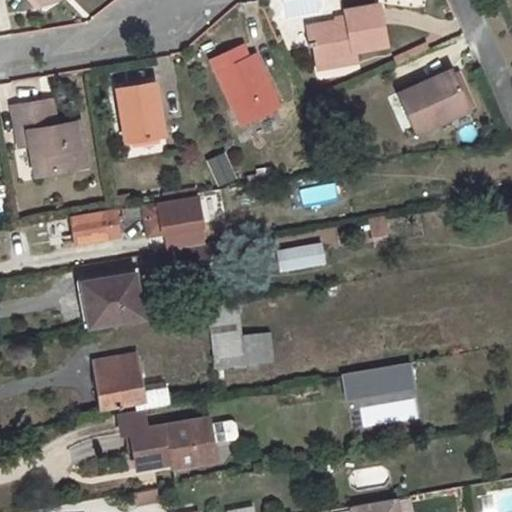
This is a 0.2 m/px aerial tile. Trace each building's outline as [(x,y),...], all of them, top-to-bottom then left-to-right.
[(346,20),(305,27),(308,41),(313,41),(316,61),(352,55),(352,50),(383,44),(377,6),(344,12),(346,20)] [(240,46),(210,59),(240,122),(276,105),(252,53),(246,56),(240,46)] [(352,55),(316,61),(317,67),(353,61),(352,55)] [(422,81),(396,92),(415,132),(467,109),(451,72),(424,84),(422,81)] [(153,82),(115,88),(124,140),(162,134),(153,82)] [(48,100),(39,101),(43,126),(53,125),(48,100)] [(75,167),(72,147),(77,147),(73,121),(53,125),(43,126),(39,101),(11,107),(18,145),(28,143),(34,174),(75,167)] [(77,120),(73,121),(77,147),(72,147),(75,167),(85,165),(77,120)] [(266,171),(247,174),(248,182),(267,178),(266,171)] [(229,181),(162,192),(164,198),(242,185),(237,175),(229,177),(229,181)] [(301,206),(338,201),(336,184),(299,188),(301,206)] [(139,206),(144,235),(198,226),(193,196),(139,206)] [(114,211),(70,218),(75,241),(107,235),(106,230),(117,228),(114,211)] [(386,216),(368,217),(369,236),(387,235),(386,216)] [(318,243),(277,251),(281,270),(322,263),(318,243)] [(204,246),(173,250),(176,267),(188,265),(189,271),(194,270),(193,265),(208,262),(204,246)] [(131,273),(80,281),(88,324),(138,315),(131,273)] [(234,304),(208,309),(210,324),(236,321),(234,304)] [(238,337),(211,340),(214,366),(240,363),(238,337)] [(133,356),(92,362),(99,407),(142,399),(144,408),(167,404),(164,388),(140,392),(133,356)] [(389,384),(411,380),(408,361),(360,370),(364,393),(390,389),(389,384)] [(364,393),(360,370),(341,373),(345,396),(364,393)] [(144,429),(140,408),(116,413),(120,432),(129,431),(144,429)] [(213,450),(212,444),(234,440),(237,436),(234,424),(230,420),(208,424),(207,418),(144,429),(129,431),(136,468),(171,462),(172,466),(198,461),(196,454),(213,450)] [(214,458),(213,450),(196,454),(198,461),(214,458)] [(401,465),(340,476),(346,502),(406,493),(401,465)] [(133,492),(135,504),(158,500),(156,488),(133,492)] [(349,507),(350,511),(396,511),(394,498),(349,507)]
